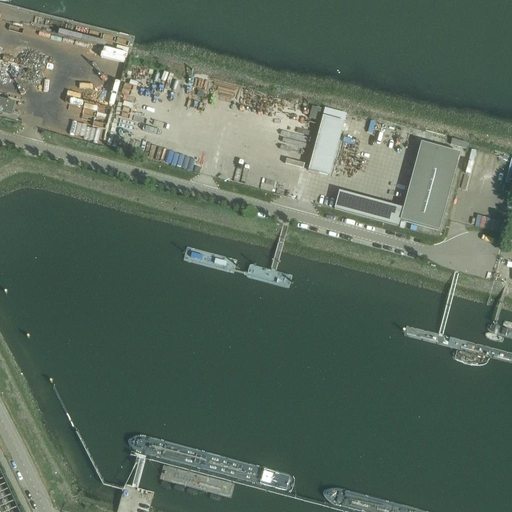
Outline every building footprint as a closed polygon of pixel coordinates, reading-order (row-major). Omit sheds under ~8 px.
[(0,99),(0,113),(2,112),(11,115),(14,103),(0,99)] [(321,110),(311,107),(308,119),(318,121),(321,110)] [(344,123),(322,117),(308,171),(329,177),(344,123)] [(317,125),(311,124),(306,140),(312,142),(317,125)] [(174,164),(179,139),(155,134),(150,159),(174,164)] [(439,232),(460,154),(421,143),(400,221),(439,232)] [(261,160),(257,187),(269,188),(273,161),(261,160)] [(283,187),(289,166),(278,163),(272,184),(283,187)] [(297,197),(302,168),(290,167),(285,195),(297,197)] [(403,209),(339,192),(334,210),(398,227),(403,209)]
